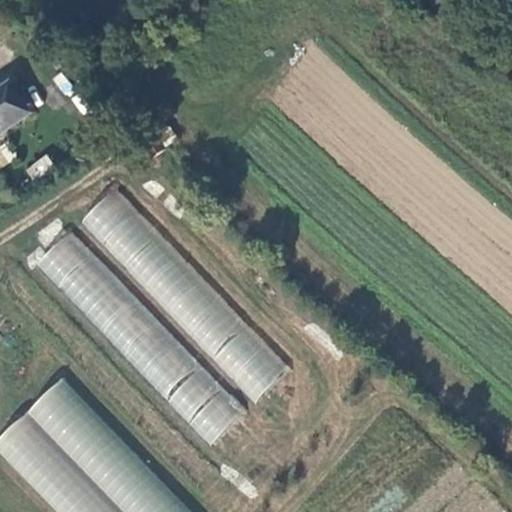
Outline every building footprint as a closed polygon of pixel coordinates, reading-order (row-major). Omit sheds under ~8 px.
[(0,138),(37,113),(13,79),(0,87),(0,138)] [(154,135),(142,144),(152,158),(164,150),(154,135)] [(0,168),(15,158),(4,142),(0,145),(0,168)] [(32,179),(54,168),(48,156),(26,167),(32,179)] [(290,373),(117,192),(83,225),(256,405),(290,373)] [(247,414),(72,233),(38,266),(213,447),(247,414)] [(218,476),(19,267),(1,285),(200,493),(218,476)] [(0,455),(55,511),(193,511),(60,376),(0,434),(0,455)]
